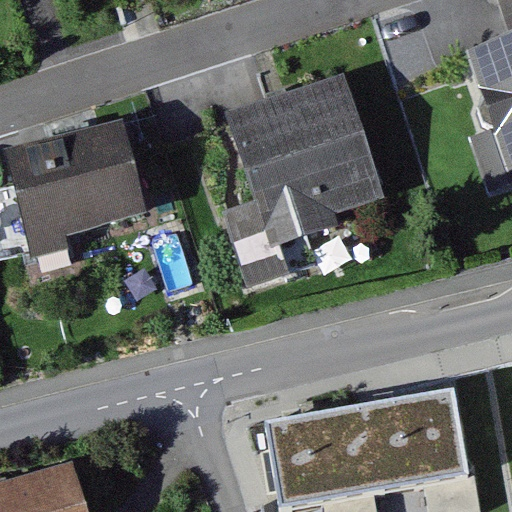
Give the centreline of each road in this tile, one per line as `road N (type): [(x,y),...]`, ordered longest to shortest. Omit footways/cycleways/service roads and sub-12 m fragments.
road 1 (residential): [(0,117),(353,0)]
road 2 (residential): [(184,387),(511,307)]
road 3 (residential): [(0,437),(184,387)]
road 4 (unclassified): [(227,511),(184,387)]
